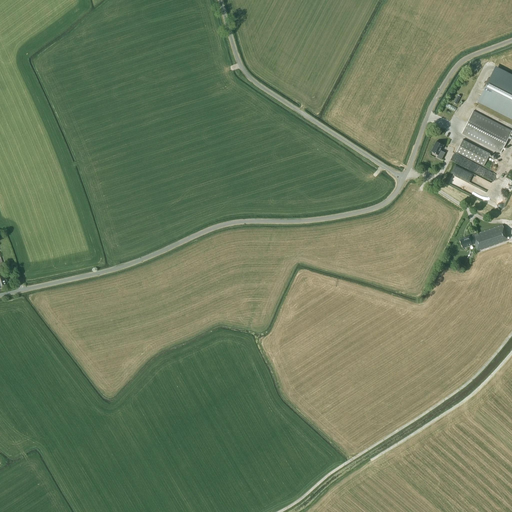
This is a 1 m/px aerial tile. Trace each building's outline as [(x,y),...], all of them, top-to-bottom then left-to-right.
[(477,103),(511,121),(511,77),(510,81),(493,72),(477,103)] [(511,131),(506,128),(473,111),(462,133),(500,153),(511,131)] [(490,154),(463,139),(456,152),(483,166),(490,154)] [(443,145),(436,141),(431,151),(438,154),(437,157),(442,160),(445,152),(441,150),(443,145)] [(455,165),(447,183),(471,193),(478,175),(455,165)] [(474,243),(477,252),(508,241),(502,224),(472,235),(472,236),(469,237),(469,236),(460,239),(463,248),(472,245),(472,244),(474,243)]
